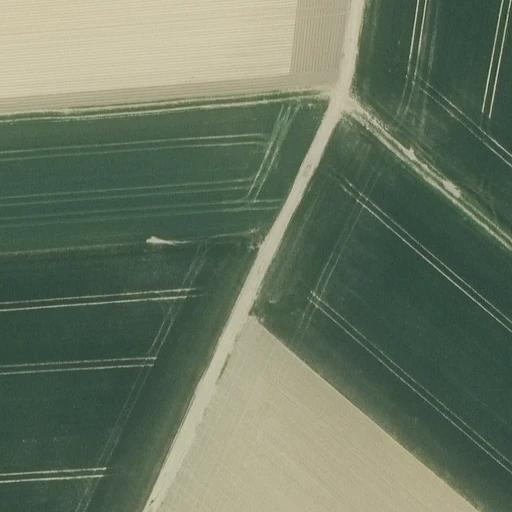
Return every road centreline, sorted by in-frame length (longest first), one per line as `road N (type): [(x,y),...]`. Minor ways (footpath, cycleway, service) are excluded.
road 1 (track): [(0,136),(268,116),(339,102),(511,243)]
road 2 (track): [(148,511),(339,102),(355,0)]
